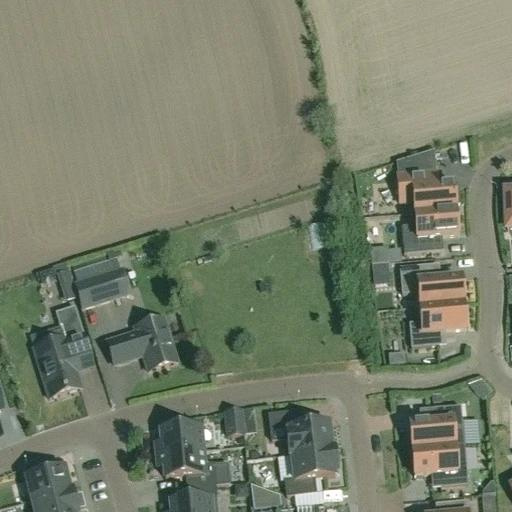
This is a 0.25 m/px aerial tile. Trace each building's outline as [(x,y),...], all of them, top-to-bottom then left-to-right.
[(430,177),(397,180),(399,208),(413,206),(414,218),(455,214),(455,209),(459,209),(458,192),(453,193),(453,188),(432,190),(430,177)] [(457,240),(455,214),(414,218),(415,229),(401,231),(404,259),(438,256),(437,242),(457,240)] [(398,255),(387,256),(388,268),(399,267),(398,255)] [(432,285),(431,269),(399,272),(401,299),(418,297),(419,312),(463,308),(460,282),(432,285)] [(75,290),(82,313),(128,298),(121,275),(75,290)] [(410,353),(438,350),(437,337),(465,335),(463,308),(419,312),(420,327),(408,328),(410,353)] [(69,357),(87,351),(74,311),(55,317),(63,344),(33,353),(49,403),(80,393),(69,357)] [(107,346),(114,370),(135,363),(134,360),(142,358),(148,376),(176,367),(163,324),(134,333),(135,337),(107,346)] [(460,411),(432,413),(434,427),(409,429),(411,455),(464,450),(460,411)] [(225,417),(228,441),(243,440),(241,416),(225,417)] [(289,460),(333,455),(333,454),(331,454),(328,429),(299,433),(297,417),(268,420),(271,446),(287,448),(289,460)] [(157,460),(203,455),(200,432),(161,436),(162,448),(156,449),(157,460)] [(439,492),(467,490),(464,450),(411,455),(414,481),(438,479),(439,492)] [(203,455),(157,460),(158,471),(164,470),(165,483),(186,481),(187,493),(190,493),(215,490),(220,490),(219,487),(227,487),(226,472),(218,473),(218,469),(204,469),(203,455)] [(333,455),(289,460),(289,463),(291,463),(294,486),(284,488),(286,503),(315,500),(313,484),(334,481),(334,477),(336,477),(333,455)] [(31,506),(71,496),(71,495),(69,496),(63,474),(26,483),(31,506)] [(215,490),(190,493),(191,505),(170,507),(170,511),(215,511),(215,503),(216,503),(215,490)] [(481,494),(480,511),(507,511),(508,495),(481,494)] [(74,511),(71,496),(31,506),(32,511),(74,511)] [(419,499),(419,511),(431,511),(432,499),(419,499)]
